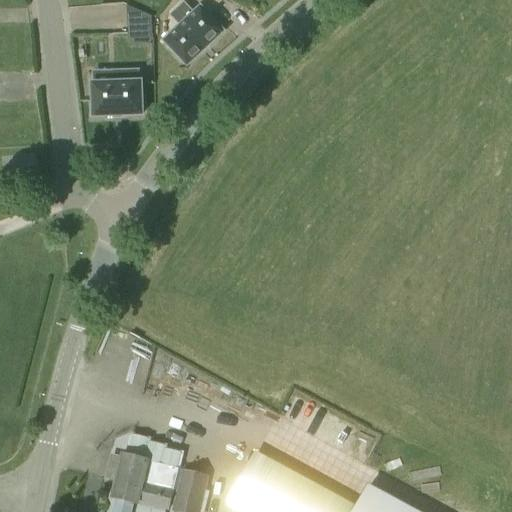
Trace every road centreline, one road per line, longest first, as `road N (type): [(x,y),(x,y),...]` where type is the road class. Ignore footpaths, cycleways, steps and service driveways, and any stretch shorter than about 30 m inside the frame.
road 1 (tertiary): [(117,225),(179,135),(315,0)]
road 2 (tertiary): [(31,506),(78,331),(117,225)]
road 3 (residential): [(117,225),(71,179),(52,0)]
